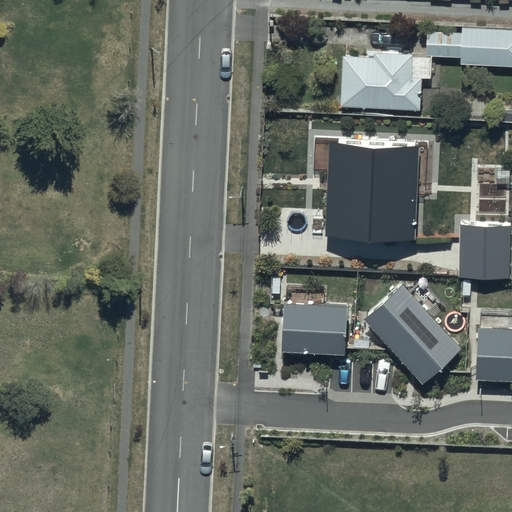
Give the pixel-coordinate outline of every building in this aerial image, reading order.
[(511,26),(461,25),(461,30),(428,29),(427,54),(462,55),(462,63),(511,64),(511,26)] [(376,55),(345,53),(342,102),(421,106),(423,75),(431,76),(432,56),(414,55),(414,52),(402,51),(402,47),(386,46),(386,50),(376,49),(376,55)] [(420,142),(334,138),(330,236),(415,240),(420,142)] [(511,223),(461,222),(460,275),(510,276),(511,223)] [(453,229),(437,229),(437,271),(453,271),(453,229)] [(435,241),(416,241),(416,268),(435,267),(435,241)] [(403,276),(365,311),(423,376),(462,341),(403,276)] [(347,300),(285,297),(283,344),(345,347),(347,300)] [(511,322),(479,321),(477,373),(511,374),(511,322)]
